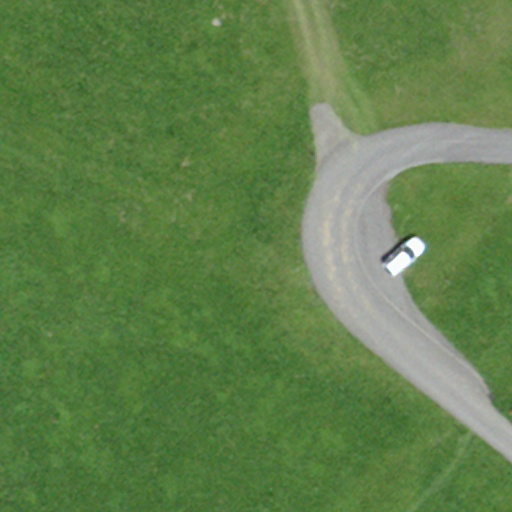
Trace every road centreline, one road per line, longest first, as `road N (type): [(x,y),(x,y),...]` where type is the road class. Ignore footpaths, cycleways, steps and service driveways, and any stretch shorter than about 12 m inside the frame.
road 1 (track): [(511,429),(352,286),(337,219),(369,166),(419,142),(511,141)]
road 2 (track): [(266,0),(369,166)]
